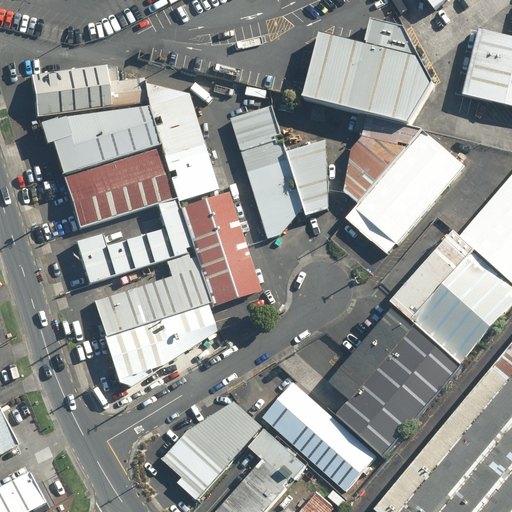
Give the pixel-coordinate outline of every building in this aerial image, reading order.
[(423,0),(434,13),(451,0),(423,0)] [(322,36),(306,99),(408,124),(433,85),(406,31),(375,23),(369,48),(322,36)] [(464,92),(511,103),(511,33),(480,26),(464,92)] [(29,65),(36,119),(144,105),(141,79),(108,84),(106,67),(73,72),(71,59),(29,65)] [(218,191),(187,95),(143,85),(147,108),(176,200),(178,204),(218,191)] [(230,122),(269,240),(278,238),(303,210),(286,154),(272,108),(230,122)] [(53,144),(63,176),(157,146),(145,109),(62,119),(40,126),(47,146),(53,144)] [(464,169),(422,134),(355,214),(397,249),(464,169)] [(303,210),(306,220),(331,214),(326,142),(286,154),(303,210)] [(80,231),(170,202),(153,149),(62,179),(80,231)] [(511,179),(461,240),(511,282),(511,179)] [(258,292),(225,193),(179,208),(212,307),(258,292)] [(89,287),(194,253),(179,208),(178,204),(176,200),(154,207),(161,230),(107,248),(103,235),(75,244),(89,287)] [(511,307),(511,286),(450,235),(393,304),(465,363),(511,307)] [(208,308),(211,307),(194,253),(164,263),(169,278),(94,303),(107,341),(208,308)] [(208,308),(107,341),(119,380),(163,367),(216,333),(208,308)] [(460,367),(393,311),(316,403),(383,459),(460,367)] [(511,511),(511,345),(373,509),(377,511),(511,511)] [(376,456),(291,386),(260,423),(345,494),(376,456)] [(197,502),(263,428),(234,403),(187,433),(161,462),(183,480),(178,485),(197,502)] [(0,458),(17,449),(0,415),(0,458)] [(263,511),(303,464),(265,432),(250,450),(262,460),(218,511),(263,511)] [(29,473),(0,488),(0,511),(32,511),(46,506),(29,473)]
